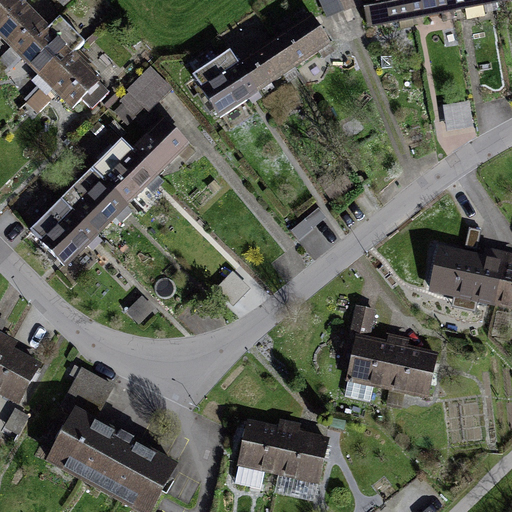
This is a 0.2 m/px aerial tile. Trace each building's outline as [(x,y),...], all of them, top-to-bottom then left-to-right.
[(105,88),(20,0),(0,0),(0,55),(67,124),(105,88)] [(511,0),(352,0),(360,39),(511,10),(511,0)] [(224,126),(335,45),(303,2),(192,83),(224,126)] [(150,113),(173,91),(151,68),(128,89),(150,113)] [(135,124),(145,108),(125,96),(115,112),(135,124)] [(448,130),(474,126),(470,100),(444,104),(448,130)] [(30,231),(76,277),(193,163),(148,116),(30,231)] [(451,307),(511,312),(511,248),(457,243),(451,307)] [(356,328),(367,332),(376,309),(366,305),(356,328)] [(63,362),(0,334),(0,390),(42,409),(63,362)] [(346,399),(432,409),(439,347),(354,337),(346,399)] [(73,399),(36,462),(122,511),(154,511),(183,463),(73,399)] [(231,473),(320,496),(336,434),(247,411),(231,473)]
